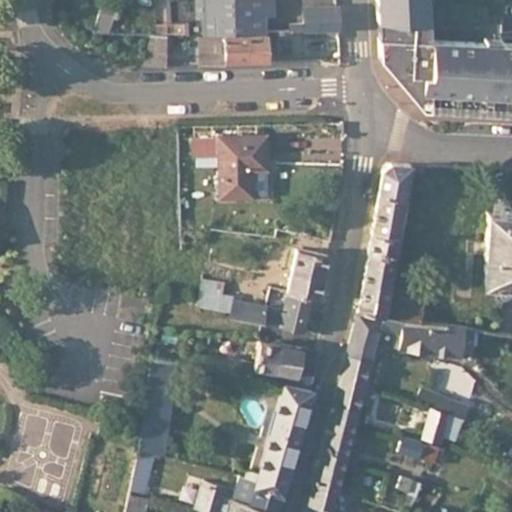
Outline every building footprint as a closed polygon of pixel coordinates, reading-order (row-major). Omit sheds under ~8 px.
[(201,16),(202,33),(263,32),(263,13),(271,13),(270,0),(193,0),(194,16),(201,16)] [(379,0),(381,20),(432,23),(431,0),(379,0)] [(338,30),(336,9),(303,9),(303,30),(338,30)] [(381,20),(381,37),(433,40),(432,23),(381,20)] [(197,61),(202,61),(227,60),(264,59),(263,32),(202,33),(202,35),(202,45),(197,45),(197,61)] [(150,35),(142,69),(166,68),(165,34),(150,35)] [(381,37),(383,64),(426,114),(433,114),(433,110),(495,113),(498,44),(499,37),(482,37),(482,42),(433,40),(381,37)] [(511,44),(498,44),(495,113),(511,113),(511,44)] [(263,135),(192,136),(193,153),(219,152),(220,195),(250,194),(249,166),(264,166),(263,135)] [(374,210),(400,215),(407,173),(409,164),(389,164),(380,170),(374,210)] [(102,209),(118,211),(123,179),(106,176),(102,209)] [(374,210),(369,235),(396,241),(400,215),(374,210)] [(480,285),(511,286),(511,213),(483,212),(480,285)] [(369,235),(367,251),(393,256),(396,241),(369,235)] [(317,299),(325,256),(295,249),(285,292),(287,292),(310,298),(317,299)] [(367,251),(362,281),(388,286),(393,256),(367,251)] [(223,281),(200,278),(196,299),(196,304),(229,312),(231,302),(233,295),(221,292),(223,281)] [(362,281),(356,312),(383,316),(388,289),(388,286),(362,281)] [(403,319),(421,321),(425,294),(388,289),(383,316),(387,317),(403,319)] [(303,332),(310,298),(287,292),(283,311),(280,327),(303,332)] [(261,322),(265,307),(237,300),(231,302),(229,312),(228,315),(261,322)] [(265,307),(261,322),(280,327),(283,311),(265,307)] [(379,320),(356,314),(346,355),(368,361),(372,346),(379,320)] [(403,319),(387,317),(386,327),(401,330),(403,319)] [(460,351),(462,326),(421,321),(403,319),(401,330),(400,341),(399,348),(460,355),(460,351)] [(469,352),(473,329),(462,326),(460,351),(469,352)] [(273,380),(281,343),(259,338),(254,361),(235,357),(232,371),(273,380)] [(310,374),(297,371),(302,347),(281,343),(273,380),(283,382),(307,387),(310,374)] [(232,371),(235,357),(222,358),(182,349),(179,360),(232,371)] [(168,410),(173,372),(160,369),(161,356),(149,354),(142,407),(168,410)] [(368,361),(346,355),(342,372),(339,380),(334,403),(356,410),(368,361)] [(173,372),(175,359),(161,356),(160,369),(173,372)] [(281,487),(310,388),(307,387),(283,382),(257,472),(256,478),(258,480),(281,487)] [(468,405),(420,386),(415,398),(449,411),(462,416),(463,417),(468,405)] [(356,410),(334,403),(318,462),(342,470),(356,410)] [(142,407),(137,448),(152,451),(161,453),(168,410),(142,407)] [(439,438),(447,412),(432,407),(424,433),(439,438)] [(449,411),(444,431),(456,435),(462,416),(449,411)] [(438,442),(439,438),(424,433),(422,437),(438,442)] [(417,456),(421,441),(400,436),(396,451),(417,456)] [(432,460),(437,445),(421,441),(417,456),(432,460)] [(143,492),(152,451),(137,448),(136,455),(128,489),(143,492)] [(342,470),(318,462),(312,483),(337,489),(342,470)] [(256,478),(257,472),(245,469),(243,474),(256,478)] [(274,511),(281,487),(258,480),(256,478),(243,474),(238,473),(231,497),(274,511)] [(273,511),(274,511),(231,497),(221,494),(224,483),(203,477),(195,507),(211,511),(273,511)] [(414,481),(402,477),(397,489),(408,494),(414,481)] [(338,511),(338,495),(311,488),(307,502),(334,511),(338,511)] [(143,511),(147,497),(127,492),(122,511),(143,511)] [(334,511),(307,502),(304,511),(334,511)]
